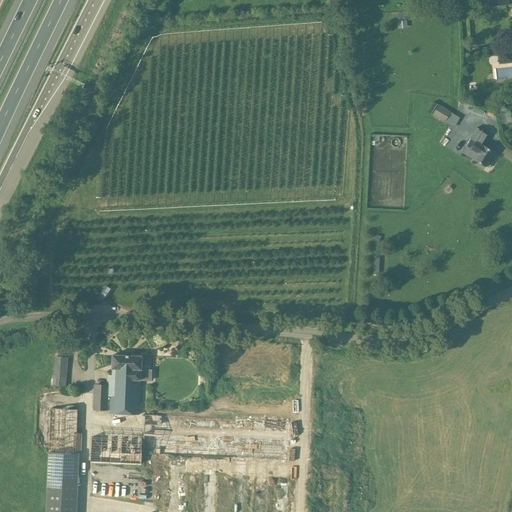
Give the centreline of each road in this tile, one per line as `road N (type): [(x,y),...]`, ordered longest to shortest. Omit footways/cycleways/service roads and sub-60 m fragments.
road 1 (unclassified): [(88,316),(399,342),(511,291)]
road 2 (motorway): [(0,182),(91,0)]
road 3 (primary): [(0,130),(61,0)]
